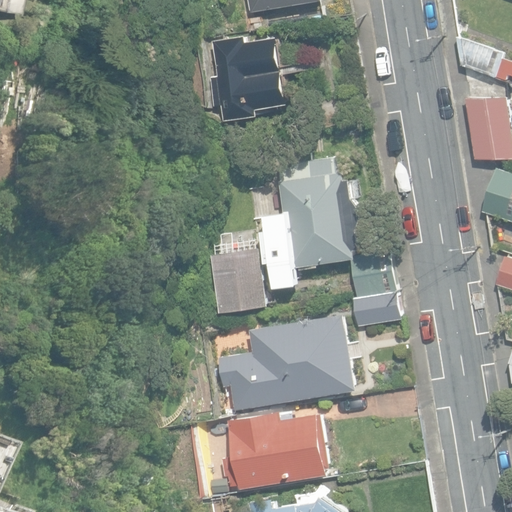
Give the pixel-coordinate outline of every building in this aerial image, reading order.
[(0,0),(0,9),(18,12),(19,0),(0,0)] [(254,0),(256,9),(312,0),(254,0)] [(227,104),(230,119),(265,113),(264,106),(296,101),(289,64),(284,35),(252,40),(252,37),(251,34),(217,39),(223,74),(214,75),(219,105),(227,104)] [(466,64),(501,76),(506,58),(508,52),(460,36),(466,64)] [(511,59),(506,58),(501,76),(510,79),(511,73),(511,59)] [(481,156),(511,158),(511,119),(509,98),(472,99),(481,156)] [(352,153),(353,161),(363,160),(362,151),(352,153)] [(305,265),(305,268),(323,265),(323,262),(362,257),(361,248),(366,248),(364,227),(367,220),(365,204),(359,197),(357,178),(351,177),(349,169),(346,169),(345,155),(313,159),(315,175),(285,180),(293,231),(273,235),(278,267),(305,265)] [(486,209),(511,218),(511,169),(501,166),(486,209)] [(215,253),(224,311),(279,302),(274,270),(270,271),(266,245),(215,253)] [(355,261),(361,296),(401,289),(395,254),(355,261)] [(499,278),(511,283),(511,261),(506,259),(499,278)] [(361,323),(404,317),(401,291),(357,297),(361,323)] [(236,383),(240,408),(362,387),(352,326),(350,312),(328,315),(254,328),(258,349),(224,355),(229,384),(236,383)] [(244,482),(245,486),(332,471),(323,410),(287,416),(286,409),(234,417),(240,453),(230,455),(232,466),(228,466),(230,475),(234,474),(235,483),(244,482)] [(212,474),(213,490),(227,489),(227,488),(225,472),(212,474)] [(349,511),(351,510),(327,493),(323,498),(281,504),(280,495),(258,499),(259,508),(234,511),(349,511)]
